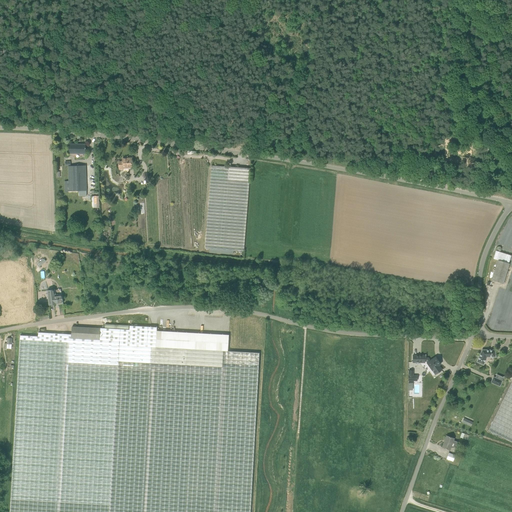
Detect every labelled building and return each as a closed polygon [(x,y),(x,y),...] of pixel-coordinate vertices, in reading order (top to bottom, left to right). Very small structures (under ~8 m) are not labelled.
[(69,153),(73,153),(73,157),(85,158),(85,149),(86,149),(86,148),(85,148),(85,144),(80,144),(80,145),(70,144),(69,153)] [(132,168),(132,158),(122,159),(123,162),(119,162),(119,169),(123,169),(123,168),(132,168)] [(87,196),(86,191),(86,165),(68,166),(69,181),(64,181),(65,191),(79,191),(79,197),(84,197),(87,196)] [(250,169),(211,166),(206,248),(210,249),(209,253),(238,255),(238,251),(245,251),(250,169)] [(498,260),(496,264),(492,280),(503,284),(510,264),(509,264),(511,256),(502,253),(496,251),(493,259),(498,260)] [(61,289),(47,291),(49,305),(63,303),(61,289)] [(130,330),(119,329),(100,328),(72,327),(72,331),(72,335),(38,333),(38,338),(20,337),(11,500),(10,511),(250,511),(259,353),(228,351),(229,335),(205,334),(157,331),(157,327),(130,326),(130,330)] [(7,338),(7,344),(5,343),(5,347),(7,347),(6,349),(14,349),(14,344),(12,344),(13,336),(11,336),(11,338),(7,338)] [(482,350),(477,362),(483,365),(486,357),(495,357),(495,350),(482,350)] [(427,363),(432,370),(436,374),(442,370),(439,365),(441,364),(436,357),(430,361),(428,358),(425,358),(425,356),(413,355),(413,363),(425,363),(425,362),(427,362),(427,363)] [(493,377),(491,383),(500,386),(502,381),(493,377)] [(511,381),(488,431),(511,442),(511,381)] [(447,436),(442,447),(450,450),(454,439),(447,436)] [(449,453),(448,456),(447,459),(453,462),(454,458),(455,455),(449,453)]
